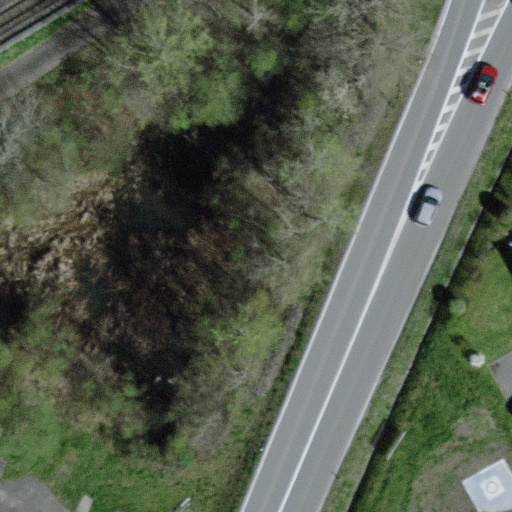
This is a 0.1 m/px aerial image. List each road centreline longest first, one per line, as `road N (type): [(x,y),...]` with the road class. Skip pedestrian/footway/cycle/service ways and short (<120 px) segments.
road 1 (secondary): [(389,257),(280,511)]
road 2 (secondary): [(471,0),(428,110),(389,257)]
road 3 (secondary): [(389,257),(511,26)]
road 4 (track): [(118,0),(0,70)]
